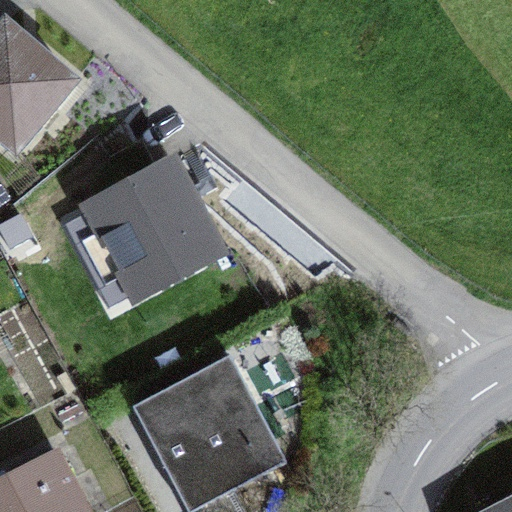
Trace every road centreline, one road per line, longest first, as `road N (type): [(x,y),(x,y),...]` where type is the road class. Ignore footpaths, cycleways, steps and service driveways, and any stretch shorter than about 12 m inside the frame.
road 1 (residential): [(73,0),(508,375)]
road 2 (secondary): [(395,511),(422,449),(446,419),(508,375)]
